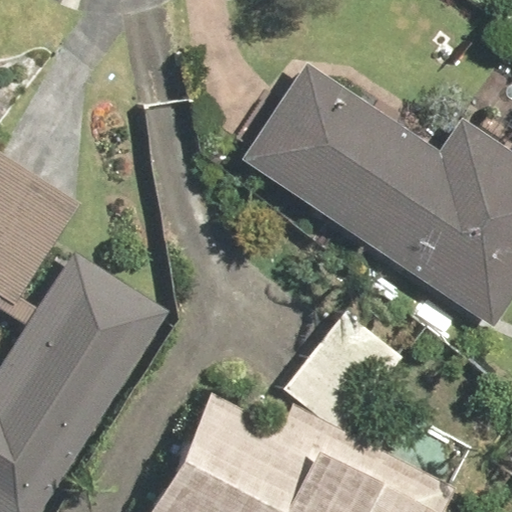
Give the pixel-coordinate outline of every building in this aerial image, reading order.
[(295,63),(230,161),(486,329),(511,289),(511,165),(451,126),(432,154),(295,63)] [(69,208),(0,164),(0,298),(9,305),(69,208)] [(0,350),(0,511),(31,511),(157,306),(63,248),(0,350)] [(333,310),(276,387),(335,430),(392,353),(333,310)] [(262,399),(204,371),(139,511),(437,511),(450,485),(343,436),(262,399)]
